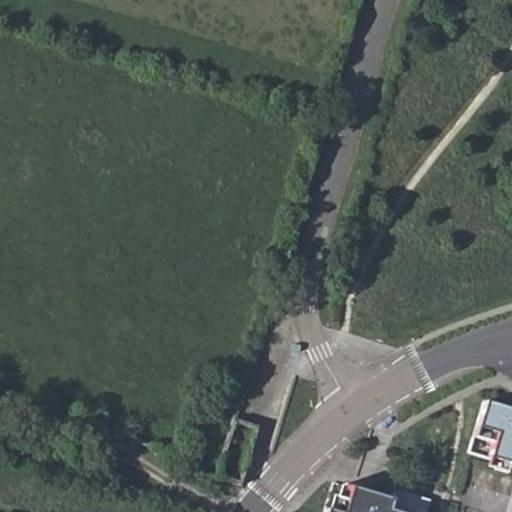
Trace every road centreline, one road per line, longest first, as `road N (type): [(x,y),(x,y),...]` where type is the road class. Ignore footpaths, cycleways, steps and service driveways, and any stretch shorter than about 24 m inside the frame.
road 1 (unclassified): [(389,0),(302,307),(350,411)]
road 2 (track): [(220,511),(142,463),(0,407)]
road 3 (residential): [(494,345),(428,364),(350,411)]
road 4 (residential): [(350,411),(252,511)]
